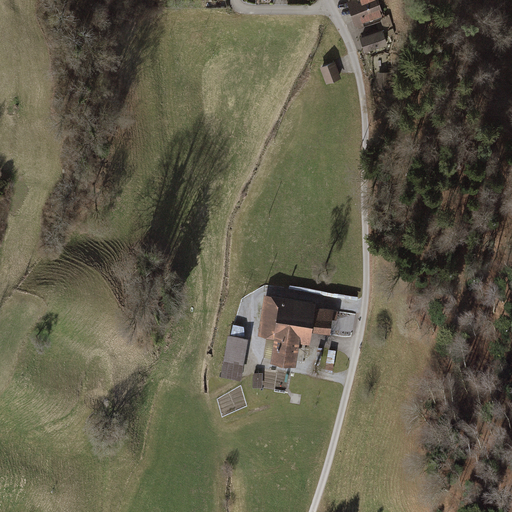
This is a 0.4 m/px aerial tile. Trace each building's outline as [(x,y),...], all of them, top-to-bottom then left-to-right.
[(379,0),(347,0),(355,24),(357,23),(358,27),(365,25),(364,24),(376,20),(381,19),(380,16),(384,15),(379,0)] [(384,15),(380,16),(381,19),(376,20),(378,27),(383,26),(383,28),(387,27),(389,35),(395,33),(389,13),(384,15)] [(378,27),(360,33),(365,49),(388,42),(383,28),(383,26),(378,27)] [(335,60),(320,66),(326,83),(342,77),(335,60)] [(377,71),(377,88),(392,88),(392,71),(377,71)] [(333,332),(337,309),(318,306),(319,303),(267,294),(260,334),(278,337),(274,358),(300,362),(303,340),(313,342),(315,329),(333,332)] [(232,330),(244,333),(246,324),(234,322),(232,330)] [(249,338),(228,334),(221,377),(242,380),(249,338)] [(270,342),(259,342),(259,356),(270,356),(270,342)] [(259,373),(254,373),(254,386),(263,386),(263,373),(259,373)]
